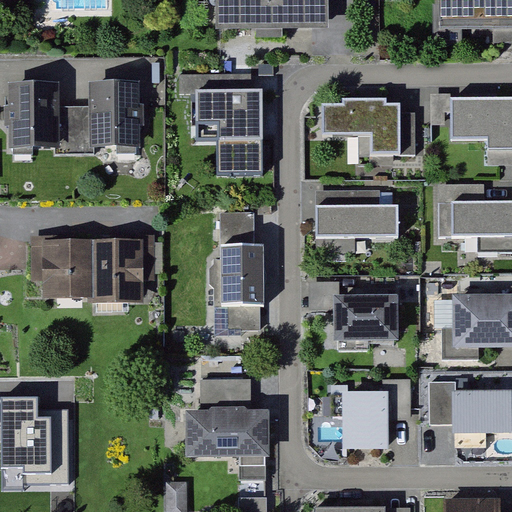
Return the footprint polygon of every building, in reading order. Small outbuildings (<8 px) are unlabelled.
[(326,0),(216,0),(216,30),(327,30),(326,0)] [(511,0),(441,0),(442,21),(511,20),(511,0)] [(56,83),(11,85),(15,153),(141,146),(138,82),(91,84),(92,107),(57,109),(56,83)] [(262,90),(199,90),(200,123),(217,122),(218,174),(263,173),(262,90)] [(389,100),(346,101),(346,107),(326,108),(326,139),(374,138),(375,157),(403,157),(402,114),(402,106),(389,106),(389,100)] [(511,100),(456,101),(456,142),(490,142),(490,165),(511,165),(511,100)] [(402,114),(403,157),(421,156),(420,114),(402,114)] [(360,253),(360,241),(400,240),(400,208),(386,208),(386,192),(319,192),(320,254),(360,253)] [(511,203),(454,205),(455,242),(511,240),(511,203)] [(225,215),(225,251),(259,250),(259,231),(259,214),(225,215)] [(150,239),(43,242),(44,300),(151,298),(150,239)] [(259,250),(225,251),(226,309),(232,309),(232,332),(265,332),(265,318),(265,308),(269,308),(269,250),(259,250)] [(334,284),(305,285),(305,312),(325,312),(325,343),(389,342),(388,297),(334,298),(334,284)] [(511,297),(461,298),(461,350),(511,349),(511,297)] [(251,378),(204,379),(204,411),(251,410),(251,395),(251,378)] [(390,396),(391,420),(415,420),(414,381),(390,381),(390,396)] [(431,425),(452,424),(452,392),(452,382),(431,382),(431,425)] [(511,391),(452,392),(452,424),(453,436),(511,435),(511,391)] [(391,420),(390,396),(344,397),(346,452),(392,451),(391,420)] [(1,468),(23,468),(23,474),(51,474),(51,418),(37,418),(37,398),(1,398),(1,468)] [(204,411),(184,411),(184,459),(268,457),(268,410),(251,410),(204,411)] [(188,511),(189,483),(169,483),(168,511),(188,511)]
